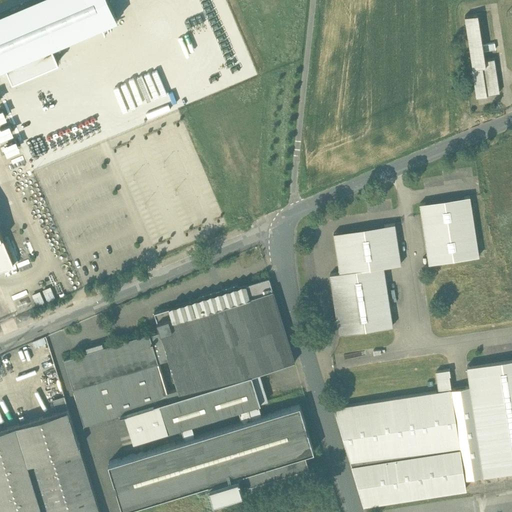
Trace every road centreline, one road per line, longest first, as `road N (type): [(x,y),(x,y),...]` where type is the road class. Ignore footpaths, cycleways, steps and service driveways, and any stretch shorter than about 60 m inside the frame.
road 1 (unclassified): [(280,222),(0,347)]
road 2 (residential): [(354,511),(281,274),(280,222)]
road 3 (unclassified): [(511,124),(280,222)]
road 4 (track): [(313,0),(292,184),(297,212)]
